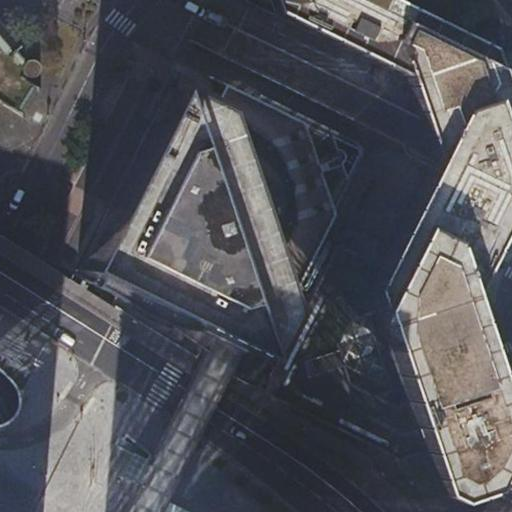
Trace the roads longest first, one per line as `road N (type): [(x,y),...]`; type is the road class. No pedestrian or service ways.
road 1 (primary): [(349,511),(199,395),(0,274)]
road 2 (residential): [(39,248),(168,0)]
